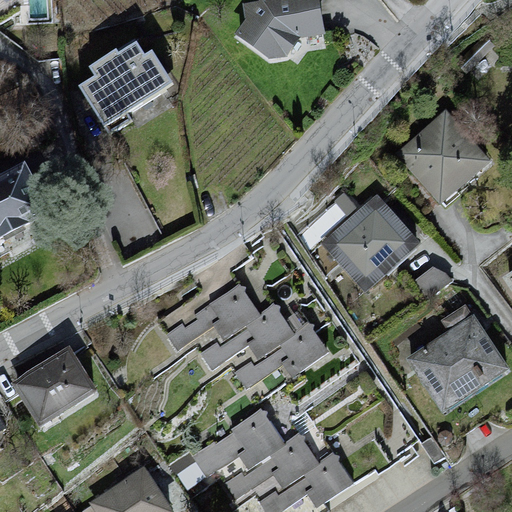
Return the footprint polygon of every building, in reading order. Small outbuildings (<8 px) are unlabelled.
[(259,0),(232,33),(283,73),(303,41),(336,41),(329,0),(259,0)] [(85,93),(109,132),(179,88),(159,57),(154,60),(144,45),(97,74),(103,82),(85,93)] [(447,111),(399,154),(445,206),(493,164),(447,111)] [(27,168),(0,182),(0,250),(55,223),(27,168)] [(327,248),(362,218),(345,199),(297,240),(314,259),(327,248)] [(362,218),(327,248),(376,301),(426,253),(379,203),(362,218)] [(224,338),(260,312),(241,285),(168,335),(180,350),(215,326),(224,338)] [(260,357),(295,332),(274,302),(260,312),(224,338),(200,355),(210,369),(248,342),(260,357)] [(511,367),(476,317),(411,362),(450,417),(511,372),(511,367)] [(285,362),(295,377),(330,353),(309,323),(295,332),(260,357),(236,373),(246,389),(285,362)] [(68,347),(12,382),(41,428),(97,393),(68,347)] [(264,413),(197,462),(213,483),(221,477),(244,460),(255,476),(291,449),(264,413)] [(244,460),(221,477),(242,506),(253,498),(277,481),(289,497),(327,470),(304,439),(291,449),(255,476),(244,460)] [(277,481),(253,498),(262,511),(291,511),(309,499),(318,511),(322,511),(358,487),(339,461),(327,470),(289,497),(277,481)] [(178,511),(152,471),(94,507),(96,511),(178,511)]
